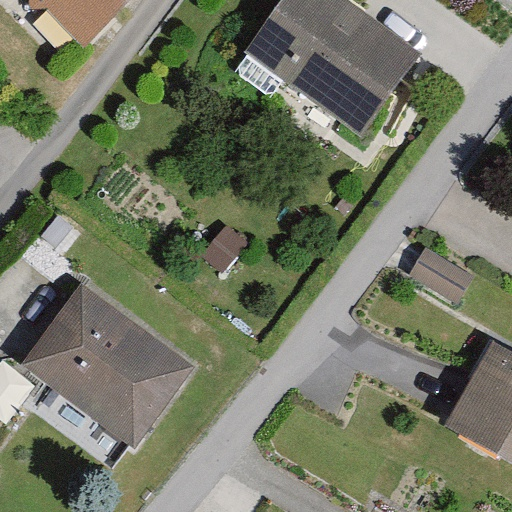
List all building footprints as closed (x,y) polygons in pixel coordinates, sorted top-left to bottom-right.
[(74,0),(111,36),(146,0),(74,0)] [(363,0),(302,0),(260,63),(377,142),(439,51),(363,0)] [(435,249),(420,272),(466,295),(481,274),(435,249)] [(96,288),(46,357),(158,439),(208,371),(96,288)] [(511,349),(499,342),(456,421),(511,451),(511,349)]
